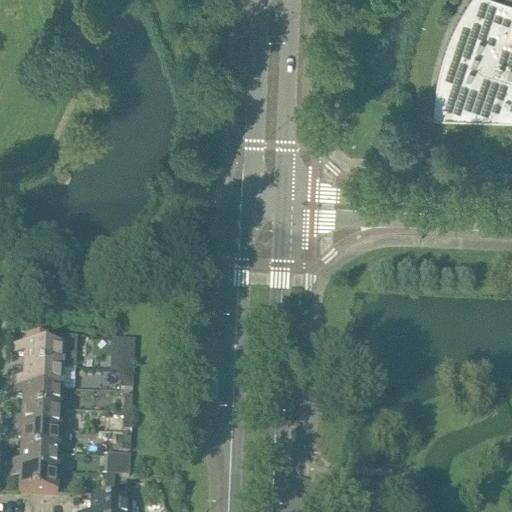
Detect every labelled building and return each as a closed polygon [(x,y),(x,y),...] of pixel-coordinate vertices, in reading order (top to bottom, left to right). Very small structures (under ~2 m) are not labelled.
[(462,10),(458,17),(454,25),(451,32),(448,39),(445,47),(442,55),(440,63),(439,68),(437,76),(436,84),(435,93),(434,101),(433,109),(433,118),(511,120),(511,4),(497,0),(468,0),(466,3),(462,10)] [(11,356),(24,356),(23,368),(62,370),(62,371),(75,371),(77,338),(26,336),(26,337),(27,337),(27,347),(12,346),(11,356)] [(125,372),(133,372),(135,341),(122,341),(121,373),(125,373),(125,372)] [(62,390),(62,371),(62,370),(23,368),(23,380),(10,380),(10,388),(62,390)] [(125,372),(125,373),(124,389),(133,389),(133,372),(125,372)] [(61,411),(62,390),(10,388),(9,397),(22,398),(22,410),(61,411)] [(123,414),(132,414),(132,397),(124,397),(123,414)] [(60,433),(61,411),(22,410),(21,422),(8,421),(7,431),(60,433)] [(132,414),(123,414),(123,431),(131,431),(132,414)] [(59,453),(60,433),(7,431),(7,439),(20,439),(20,451),(59,453)] [(130,452),(131,436),(122,435),(122,452),(130,452)] [(58,474),(59,453),(20,451),(19,463),(6,463),(6,472),(58,474)] [(129,477),(130,457),(122,456),(121,476),(129,477)] [(57,495),(58,474),(6,472),(5,480),(18,481),(18,494),(57,495)] [(113,498),(114,477),(106,476),(105,497),(113,498)] [(128,485),(120,485),(119,503),(128,503),(128,485)] [(135,511),(136,505),(128,505),(105,504),(90,503),(89,511),(135,511)]
